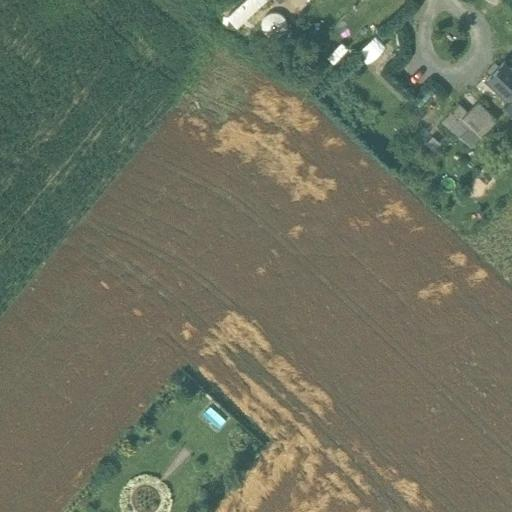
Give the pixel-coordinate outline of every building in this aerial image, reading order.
[(253,0),(230,22),(240,32),(273,0),(253,0)] [(511,93),(511,65),(505,59),(485,81),(505,101),(511,93)] [(511,93),(505,101),(503,103),(511,111),(511,93)] [(460,137),(487,110),(478,101),(467,111),(459,104),(442,122),(460,137)] [(470,146),(496,120),(487,110),(460,137),(470,146)] [(415,148),(429,132),(423,127),(409,143),(415,148)]
